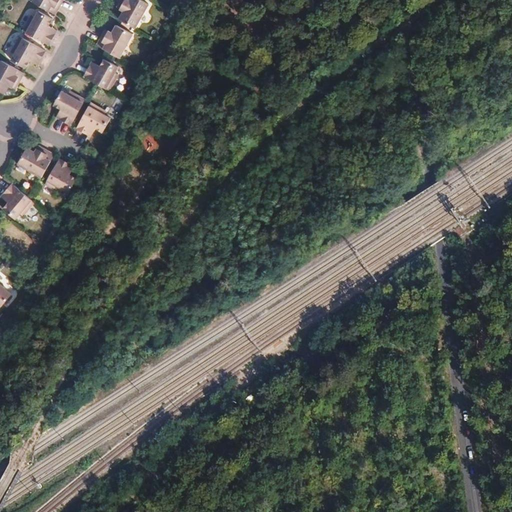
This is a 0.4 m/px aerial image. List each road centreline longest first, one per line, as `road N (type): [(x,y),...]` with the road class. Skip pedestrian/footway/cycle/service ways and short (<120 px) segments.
road 1 (tertiary): [(400,0),(474,511)]
road 2 (residential): [(93,0),(13,123)]
